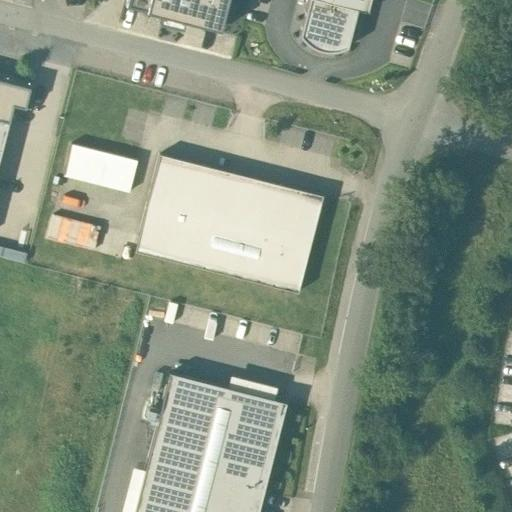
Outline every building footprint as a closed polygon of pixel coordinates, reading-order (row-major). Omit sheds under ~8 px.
[(126,0),(125,5),(220,30),(227,0),(126,0)] [(357,8),(324,0),(307,0),(298,34),(301,38),(303,40),(306,43),(310,46),(312,48),(315,49),(319,50),(324,51),(328,51),(333,51),(337,51),(341,50),(344,49),(347,47),(357,8)] [(324,0),(357,8),(367,11),(369,0),(324,0)] [(29,87),(0,79),(0,150),(12,104),(24,107),(29,87)] [(127,191),(135,159),(71,142),(63,174),(127,191)] [(321,194),(159,153),(134,250),(296,291),(321,194)] [(100,226),(53,213),(47,237),(94,249),(100,226)] [(0,274),(0,468),(11,472),(57,288),(0,274)] [(255,511),(284,400),(169,372),(133,511),(255,511)]
